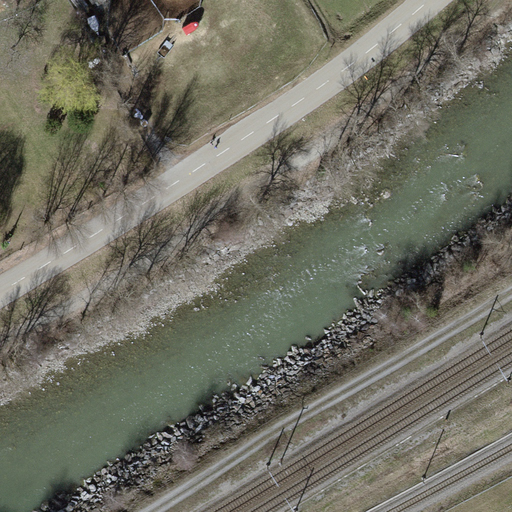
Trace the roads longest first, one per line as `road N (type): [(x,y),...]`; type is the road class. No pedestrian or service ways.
road 1 (unclassified): [(427,0),(358,63),(178,186),(0,292)]
road 2 (track): [(148,511),(511,292)]
